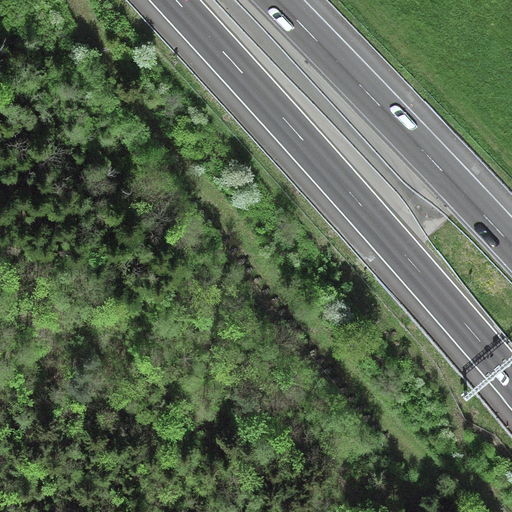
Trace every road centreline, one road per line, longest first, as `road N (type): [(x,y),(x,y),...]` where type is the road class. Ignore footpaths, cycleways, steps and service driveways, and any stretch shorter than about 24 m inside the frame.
road 1 (motorway): [(173,0),(511,383)]
road 2 (motorway): [(511,246),(273,0)]
